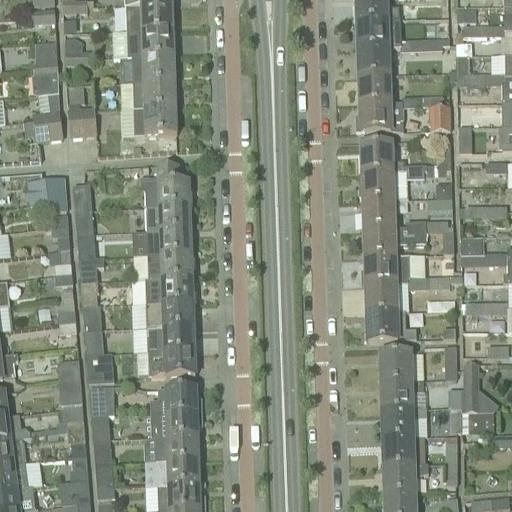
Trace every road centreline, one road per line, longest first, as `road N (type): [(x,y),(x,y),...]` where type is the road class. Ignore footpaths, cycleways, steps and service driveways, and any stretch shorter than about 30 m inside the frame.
road 1 (residential): [(326,511),(308,0)]
road 2 (residential): [(233,0),(245,511)]
road 3 (secondary): [(275,110),(287,511)]
